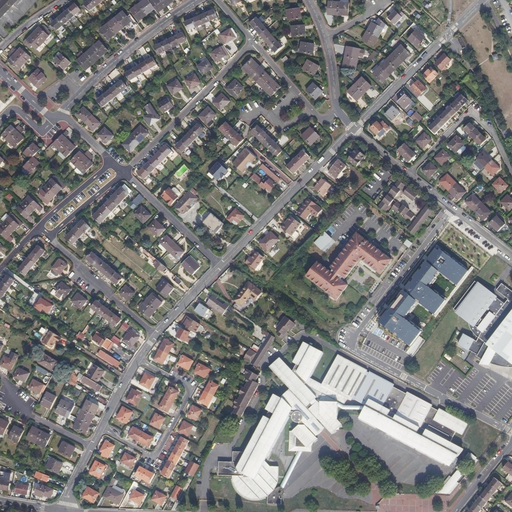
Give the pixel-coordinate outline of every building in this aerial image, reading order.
[(1,0),(0,2),(0,18),(0,19),(17,0),(1,0)] [(96,7),(90,0),(85,4),(90,11),(96,7)] [(145,0),(139,5),(147,15),(150,13),(149,12),(155,8),(150,3),(148,0),(145,0)] [(155,8),(157,12),(163,8),(164,9),(166,7),(165,6),(160,0),(153,0),(150,3),(155,8)] [(338,0),(339,2),(338,15),(341,15),(341,14),(348,15),(348,0),(338,0)] [(334,15),(338,15),(339,2),(329,1),(328,13),(334,13),(334,15)] [(76,4),(69,10),(75,16),(81,11),(76,4)] [(144,17),(147,15),(139,5),(131,10),(138,20),(144,16),(144,17)] [(287,11),(288,21),(301,19),(301,15),(300,15),(299,9),(287,11)] [(75,16),(69,10),(63,15),(69,21),(75,16)] [(207,13),(210,22),(218,18),(214,10),(207,13)] [(396,11),(388,19),(396,26),(403,18),(396,11)] [(123,28),(124,29),(127,27),(126,26),(131,22),(123,12),(116,19),(123,28)] [(203,25),(210,22),(207,13),(199,16),(203,25)] [(69,21),(63,15),(57,19),(63,26),(69,21)] [(203,25),(199,16),(192,20),(196,28),(203,25)] [(250,23),(255,29),(262,23),(258,19),(257,17),(250,23)] [(369,28),(367,31),(379,38),(382,32),(386,24),(379,18),(375,25),(373,23),(370,29),(369,28)] [(63,26),(57,19),(52,24),(57,31),(63,26)] [(115,34),(116,35),(119,33),(118,32),(123,28),(116,19),(108,25),(115,34)] [(196,28),(192,20),(185,23),(189,31),(196,28)] [(262,23),(255,29),(260,35),(267,29),(262,23)] [(40,27),(34,34),(43,43),(49,37),(47,34),(49,31),(43,25),(40,28),(40,27)] [(110,38),(115,34),(108,25),(100,31),(108,41),(111,39),(110,38)] [(292,27),(293,37),(306,36),(306,33),(305,32),(304,26),(292,27)] [(221,35),(226,44),(236,38),(230,29),(221,35)] [(267,29),(260,35),(265,41),(272,36),(267,29)] [(426,38),(417,30),(408,40),(417,47),(426,38)] [(379,38),(367,31),(365,34),(366,35),(363,41),(374,47),(379,38)] [(183,33),(176,37),(179,45),(187,41),(183,33)] [(43,43),(34,34),(27,41),(27,40),(24,42),(31,49),(33,46),(37,50),(43,43)] [(272,36),(265,41),(270,47),(277,42),(272,36)] [(179,45),(176,37),(169,40),(172,48),(179,45)] [(466,47),(462,38),(457,40),(462,49),(466,47)] [(161,44),(165,51),(172,48),(169,40),(161,44)] [(92,48),(100,57),(105,53),(106,54),(108,52),(100,42),(92,48)] [(277,42),(270,47),(275,53),(282,47),(277,42)] [(314,51),(313,51),(314,45),(302,43),(300,53),(313,55),(314,51)] [(158,55),(165,51),(161,44),(155,47),(158,55)] [(394,53),(403,61),(407,57),(408,58),(411,55),(401,46),(394,53)] [(346,53),(345,57),(358,59),(359,57),(363,58),(364,50),(348,47),(347,53),(346,53)] [(14,49),(11,52),(25,64),(31,58),(21,48),(17,52),(14,49)] [(98,61),(101,58),(100,57),(92,48),(85,55),(93,64),(97,60),(98,61)] [(221,48),(211,54),(216,62),(226,56),(221,48)] [(379,54),(374,51),(367,61),(371,62),(379,54)] [(11,52),(9,54),(12,58),(22,67),(25,64),(11,52)] [(91,67),(93,65),(93,64),(85,55),(82,52),(78,56),(80,59),(78,61),(87,72),(90,70),(88,68),(90,66),(91,67)] [(398,66),(403,61),(394,53),(387,60),(397,69),(399,67),(398,66)] [(55,66),(62,72),(64,69),(65,70),(71,63),(61,54),(55,61),(58,63),(55,66)] [(436,64),(442,70),(451,61),(445,55),(436,64)] [(358,59),(345,57),(344,61),(345,61),(344,67),(356,70),(358,59)] [(22,67),(12,58),(9,61),(19,71),(22,67)] [(153,58),(146,62),(150,69),(157,65),(153,58)] [(250,76),(259,67),(254,62),(255,62),(252,59),(243,68),(250,76)] [(208,60),(198,66),(203,75),(213,69),(208,60)] [(315,76),(316,73),(315,72),(318,66),(308,60),(303,69),(315,76)] [(397,69),(387,60),(380,67),(389,75),(393,71),(394,72),(397,69)] [(150,69),(146,62),(139,66),(143,73),(150,69)] [(143,73),(139,66),(133,70),(137,77),(143,73)] [(257,83),(267,74),(264,71),(263,71),(259,67),(250,76),(257,83)] [(389,75),(380,67),(373,74),(382,83),(385,81),(384,80),(389,75)] [(431,68),(423,76),(430,83),(438,74),(431,68)] [(32,77),(41,86),(47,79),(44,76),(45,76),(38,70),(32,77)] [(137,77),(133,70),(126,74),(130,81),(131,81),(137,77)] [(264,90),(273,81),(269,77),(269,76),(267,74),(257,83),(264,90)] [(195,75),(186,81),(191,89),(200,83),(195,75)] [(38,89),(41,86),(32,77),(29,79),(36,86),(36,87),(38,89)] [(362,78),(355,85),(365,94),(367,92),(366,91),(371,86),(362,78)] [(178,80),(168,86),(173,95),(183,89),(178,80)] [(236,80),(227,89),(235,97),(244,88),(236,80)] [(122,81),(116,86),(122,93),(128,87),(122,81)] [(277,85),(273,81),(264,90),(272,97),(281,88),(278,85),(277,85)] [(419,97),(427,89),(418,81),(410,88),(419,97)] [(313,83),(306,91),(316,100),(319,97),(318,96),(322,92),(313,83)] [(365,94),(355,85),(348,92),(357,100),(361,96),(362,97),(365,94)] [(122,93),(116,86),(110,90),(116,97),(122,93)] [(116,97),(110,90),(104,95),(110,102),(116,97)] [(230,102),(222,94),(213,103),(221,110),(230,102)] [(110,102),(104,95),(97,100),(103,108),(110,102)] [(412,102),(406,95),(399,103),(405,109),(412,102)] [(457,100),(463,106),(468,101),(462,95),(457,100)] [(168,98),(158,104),(163,113),(173,107),(168,98)] [(458,112),(463,106),(457,100),(452,106),(458,112)] [(150,114),(155,111),(150,104),(144,107),(150,114)] [(393,121),(400,114),(393,106),(385,114),(393,121)] [(446,111),(452,117),(458,112),(452,106),(446,111)] [(77,115),(86,123),(93,116),(84,107),(77,115)] [(209,107),(200,116),(207,124),(216,115),(209,107)] [(150,114),(145,117),(150,126),(160,119),(155,111),(150,114)] [(440,117),(446,123),(452,117),(446,111),(440,117)] [(417,113),(411,119),(417,125),(423,118),(417,113)] [(93,116),(86,123),(94,131),(101,123),(93,116)] [(435,122),(441,128),(446,123),(440,117),(435,122)] [(380,124),(377,122),(371,129),(380,138),(390,128),(383,121),(380,124)] [(435,134),(441,128),(435,122),(429,128),(435,134)] [(226,135),(233,128),(227,123),(220,130),(226,135)] [(470,135),(476,129),(470,123),(464,129),(470,135)] [(198,124),(193,130),(199,136),(205,131),(198,124)] [(9,141),(22,128),(19,125),(15,129),(12,125),(2,135),(9,141)] [(132,135),(140,143),(149,134),(140,126),(132,135)] [(252,132),(257,138),(264,131),(258,126),(252,132)] [(24,131),(22,128),(9,141),(15,148),(25,138),(21,134),(24,131)] [(114,136),(105,128),(98,135),(107,143),(114,136)] [(232,141),(238,134),(233,128),(226,135),(232,141)] [(311,145),(320,137),(311,128),(302,136),(311,145)] [(481,134),(476,129),(470,135),(475,140),(481,134)] [(199,136),(193,130),(187,136),(194,142),(199,136)] [(60,151),(69,141),(66,137),(69,134),(66,131),(53,145),(60,151)] [(264,131),(257,138),(263,143),(269,137),(264,131)] [(425,133),(416,141),(424,148),(432,140),(425,133)] [(244,140),(238,134),(232,141),(238,147),(244,140)] [(487,140),(481,134),(475,140),(481,146),(487,140)] [(131,152),(140,143),(132,135),(123,144),(131,152)] [(194,142),(187,136),(182,141),(188,148),(194,142)] [(457,136),(448,145),(456,153),(464,144),(465,144),(457,136)] [(269,137),(263,143),(269,149),(275,142),(269,137)] [(31,159),(37,153),(40,149),(33,143),(34,143),(31,140),(22,150),(31,159)] [(73,144),(69,141),(60,151),(67,157),(79,144),(76,141),(73,144)] [(188,148),(182,141),(176,147),(183,153),(188,148)] [(275,142),(269,149),(274,154),(281,148),(275,142)] [(398,151),(404,157),(411,150),(405,144),(398,151)] [(467,147),(464,144),(456,153),(459,156),(467,147)] [(166,145),(160,151),(167,157),(172,151),(166,145)] [(366,156),(356,148),(348,159),(357,167),(366,156)] [(252,163),(257,158),(247,149),(233,164),(244,173),(248,168),(246,166),(250,161),(252,163)] [(411,150),(404,157),(409,163),(417,155),(411,150)] [(443,150),(435,158),(442,165),(450,157),(443,150)] [(167,157),(160,151),(155,157),(161,163),(167,157)] [(298,156),(305,163),(311,158),(303,151),(298,156)] [(485,167),(492,160),(484,151),(476,159),(484,166),(485,167)] [(71,161),(78,168),(90,154),(87,152),(84,155),(81,152),(71,161)] [(39,156),(37,153),(31,159),(24,166),(24,167),(31,173),(40,163),(36,160),(39,156)] [(90,154),(78,168),(84,174),(93,164),(90,161),(93,157),(90,154)] [(292,161),(299,169),(305,163),(298,156),(292,161)] [(161,163),(155,157),(149,162),(156,168),(161,163)] [(484,166),(476,159),(473,162),(481,170),(484,166)] [(230,167),(221,160),(220,161),(219,163),(218,162),(210,172),(219,180),(221,178),(222,179),(225,176),(224,175),(228,171),(227,170),(230,167)] [(337,179),(347,167),(339,160),(329,172),(337,179)] [(500,168),(492,160),(485,167),(493,176),(500,168)] [(294,174),(299,169),(292,161),(287,167),(294,174)] [(156,168),(149,162),(144,168),(150,174),(156,168)] [(431,162),(423,171),(430,178),(438,170),(431,162)] [(263,164),(260,167),(278,183),(280,180),(263,164)] [(31,173),(24,167),(22,169),(23,171),(26,175),(29,175),(31,173)] [(150,174),(144,168),(138,173),(145,180),(150,174)] [(270,191),(276,185),(267,177),(263,181),(255,174),(251,177),(264,189),(266,188),(270,191)] [(449,191),(457,183),(448,174),(440,182),(449,191)] [(501,193),(508,186),(500,177),(493,185),(501,193)] [(52,179),(46,186),(56,195),(62,188),(63,190),(66,187),(59,181),(57,183),(52,179)] [(323,196),(331,185),(323,179),(314,189),(323,196)] [(389,193),(395,197),(405,184),(399,180),(389,193)] [(466,192),(457,183),(449,191),(458,200),(466,192)] [(56,195),(46,186),(38,195),(49,205),(51,203),(50,201),(56,195)] [(169,199),(168,200),(172,204),(180,196),(179,196),(182,194),(182,192),(176,187),(174,187),(172,189),(170,187),(163,194),(169,199)] [(412,200),(417,194),(408,187),(403,193),(412,200)] [(117,193),(124,200),(129,194),(122,188),(117,193)] [(190,191),(174,206),(184,215),(185,215),(188,212),(190,213),(194,208),(194,207),(194,206),(200,200),(190,191)] [(118,206),(124,200),(117,193),(111,199),(118,206)] [(466,202),(475,211),(483,203),(474,194),(466,202)] [(387,195),(378,207),(384,211),(393,199),(387,195)] [(511,207),(511,198),(508,195),(501,202),(509,210),(511,207)] [(23,203),(33,212),(37,209),(40,212),(43,209),(29,196),(23,203)] [(309,198),(297,213),(305,219),(311,212),(316,217),(322,209),(309,198)] [(118,206),(111,199),(105,205),(112,212),(118,206)] [(396,202),(392,208),(398,212),(399,211),(404,215),(403,217),(410,222),(414,215),(408,211),(409,209),(403,205),(402,206),(396,202)] [(30,215),(33,212),(23,203),(17,209),(31,222),(33,219),(30,215)] [(483,203),(475,211),(484,220),(492,212),(483,203)] [(99,211),(107,218),(112,212),(105,205),(99,211)] [(408,230),(414,234),(419,228),(418,228),(423,222),(424,222),(433,210),(427,206),(408,230)] [(144,223),(152,215),(142,207),(135,215),(144,223)] [(236,209),(228,219),(232,222),(234,219),(238,223),(244,216),(236,209)] [(101,224),(107,218),(99,211),(94,217),(101,224)] [(3,223),(13,232),(19,225),(20,226),(23,224),(12,213),(10,216),(7,213),(1,220),(3,223)] [(212,213),(204,222),(216,233),(220,227),(221,227),(224,224),(212,213)] [(505,224),(497,216),(490,223),(498,231),(505,224)] [(287,225),(285,224),(282,228),(293,236),(302,225),(293,217),(287,225)] [(77,227),(84,233),(90,227),(83,220),(77,227)] [(158,237),(166,229),(156,220),(149,228),(158,237)] [(10,236),(13,232),(3,223),(0,226),(0,231),(11,242),(14,239),(10,236)] [(79,239),(84,233),(77,227),(72,232),(79,239)] [(382,272),(393,257),(357,229),(343,247),(330,264),(337,269),(335,271),(318,259),(306,275),(338,298),(350,282),(348,280),(340,274),(341,273),(346,277),(362,257),(382,272)] [(321,249),(332,238),(325,230),(313,242),(321,249)] [(79,239),(72,232),(66,238),(73,245),(79,239)] [(271,232),(259,243),(268,252),(280,240),(271,232)] [(137,243),(133,240),(129,236),(126,240),(128,242),(129,241),(135,246),(137,243)] [(169,251),(176,244),(168,236),(161,243),(169,251)] [(412,242),(407,238),(404,243),(408,246),(412,242)] [(185,252),(176,244),(169,251),(178,259),(185,252)] [(34,252),(40,258),(45,252),(39,246),(34,252)] [(468,271),(437,248),(429,258),(411,283),(392,309),(384,320),(388,323),(386,326),(414,347),(426,331),(411,319),(421,303),(436,315),(446,301),(430,287),(442,271),(458,285),(468,271)] [(143,251),(156,262),(158,260),(148,252),(145,250),(143,251)] [(36,264),(40,258),(34,252),(29,258),(36,264)] [(93,264),(99,258),(93,253),(87,259),(93,264)] [(246,263),(255,270),(265,258),(258,253),(252,260),(250,258),(246,263)] [(189,257),(183,265),(193,275),(200,268),(189,257)] [(36,264),(29,258),(24,264),(30,270),(36,264)] [(99,270),(105,263),(99,258),(93,264),(99,270)] [(59,274),(60,275),(67,266),(60,260),(52,269),(54,270),(59,274)] [(157,267),(156,269),(159,272),(161,270),(163,272),(166,272),(168,270),(167,268),(159,262),(158,260),(156,262),(154,264),(157,267)] [(105,275),(111,268),(105,263),(99,270),(105,275)] [(30,270),(24,264),(19,271),(25,276),(30,270)] [(111,280),(117,273),(111,268),(105,275),(111,280)] [(123,279),(117,273),(111,280),(118,285),(123,279)] [(8,276),(3,282),(10,288),(15,281),(8,276)] [(179,285),(183,281),(176,276),(173,280),(179,285)] [(157,289),(167,297),(174,288),(164,280),(157,289)] [(483,361),(491,363),(497,365),(502,366),(505,366),(511,367),(511,366),(511,289),(502,282),(497,289),(509,298),(505,303),(491,292),(476,280),(454,309),(472,322),(470,325),(471,327),(473,330),(475,333),(480,337),(478,341),(464,333),(459,344),(464,347),(465,345),(467,346),(466,347),(479,355),(478,356),(482,358),(483,361)] [(10,288),(3,282),(0,287),(0,290),(6,294),(10,288)] [(262,292),(249,282),(235,301),(242,306),(250,296),(255,301),(262,292)] [(56,296),(60,299),(63,296),(65,298),(72,290),(62,283),(56,291),(58,292),(57,293),(58,294),(56,296)] [(120,293),(129,301),(135,293),(127,286),(120,293)] [(78,294),(72,302),(81,309),(88,301),(78,294)] [(152,295),(146,302),(156,311),(158,308),(158,307),(162,303),(165,301),(159,296),(157,298),(152,295)] [(40,296),(36,304),(50,310),(53,303),(40,296)] [(207,304),(223,315),(228,308),(224,305),(216,299),(212,296),(207,304)] [(98,313),(103,306),(97,301),(92,308),(98,313)] [(156,311),(146,302),(139,310),(148,317),(152,313),(153,314),(156,311)] [(201,304),(195,311),(204,317),(209,310),(201,304)] [(104,318),(110,311),(103,306),(98,313),(104,318)] [(111,322),(116,316),(110,311),(104,318),(111,322)] [(122,320),(116,316),(111,322),(117,327),(122,320)] [(293,324),(294,324),(296,326),(299,322),(292,316),(288,321),(285,318),(280,324),(276,328),(279,330),(276,334),(282,339),(284,336),(283,335),(285,332),(288,329),(290,331),(292,328),(291,327),(293,324)] [(195,332),(196,333),(201,325),(188,317),(184,325),(186,327),(186,328),(192,331),(195,332)] [(181,328),(177,336),(189,343),(191,339),(195,332),(192,331),(191,333),(181,328)] [(124,341),(132,347),(140,337),(131,331),(124,341)] [(58,344),(61,338),(51,332),(43,344),(52,349),(55,345),(56,343),(58,343),(58,344)] [(257,353),(251,363),(257,367),(275,338),(270,334),(260,348),(257,353)] [(103,347),(106,342),(96,335),(93,340),(103,347)] [(165,339),(160,350),(169,354),(174,344),(165,339)] [(303,342),(297,353),(316,367),(324,353),(314,347),(313,348),(311,347),(312,346),(303,342)] [(255,345),(252,350),(257,353),(260,348),(255,345)] [(251,363),(257,353),(252,350),(249,349),(243,359),(251,363)] [(118,368),(122,363),(101,350),(98,355),(118,368)] [(169,354),(160,350),(154,360),(163,364),(169,354)] [(10,359),(5,357),(1,366),(11,371),(15,362),(19,355),(13,353),(10,359)] [(270,369),(291,389),(308,395),(317,382),(310,378),(316,367),(297,353),(293,362),(296,364),(293,371),(283,362),(280,365),(277,362),(270,369)] [(57,362),(45,355),(39,363),(50,370),(53,365),(55,366),(57,362)] [(189,370),(194,361),(183,355),(179,364),(189,370)] [(348,362),(348,361),(339,356),(323,385),(317,382),(308,395),(296,413),(295,414),(295,416),(294,418),(295,420),(295,422),(297,423),(298,424),(300,424),(302,424),(303,423),(304,424),(298,431),(295,431),(294,450),(301,451),(301,444),(305,445),(304,451),(316,452),(317,446),(318,446),(318,444),(322,440),(320,437),(313,431),(322,422),(328,428),(336,435),(340,431),(343,431),(342,429),(345,426),(339,420),(339,407),(344,410),(363,409),(365,410),(367,411),(364,417),(381,426),(389,430),(448,461),(451,455),(449,454),(450,452),(452,453),(460,457),(467,450),(451,443),(455,437),(457,431),(463,434),(469,424),(440,409),(439,411),(432,407),(433,405),(408,392),(406,396),(393,390),(395,385),(370,372),(369,374),(367,372),(367,371),(353,363),(352,365),(348,362)] [(195,372),(205,378),(210,369),(199,364),(195,372)] [(87,377),(97,382),(101,376),(102,377),(105,371),(94,365),(87,377)] [(30,374),(19,369),(15,377),(26,383),(30,374)] [(253,393),(254,393),(259,384),(255,381),(258,375),(247,369),(245,373),(247,374),(246,377),(248,378),(247,380),(248,381),(245,388),(243,388),(240,393),(242,394),(238,401),(237,400),(235,404),(236,405),(234,408),(236,409),(234,413),(242,417),(244,413),(243,412),(246,406),(247,407),(251,399),(250,398),(253,393)] [(82,374),(76,370),(70,378),(76,382),(78,378),(82,380),(82,381),(96,390),(98,385),(82,375),(82,374)] [(146,373),(140,384),(150,389),(156,378),(146,373)] [(44,385),(34,380),(29,389),(39,394),(40,392),(44,385)] [(205,392),(213,396),(219,385),(210,381),(205,392)] [(165,397),(174,402),(179,392),(170,387),(165,397)] [(143,394),(133,389),(127,400),(137,405),(143,394)] [(267,417),(257,434),(278,445),(294,414),(295,414),(296,413),(308,395),(291,389),(290,393),(288,395),(286,397),(287,398),(286,400),(276,395),(271,405),(272,405),(269,411),(277,415),(274,420),(267,417)] [(208,406),(213,396),(205,392),(199,401),(208,406)] [(45,407),(45,406),(51,409),(56,397),(47,393),(41,405),(45,407)] [(169,412),(174,402),(165,397),(159,408),(169,412)] [(60,414),(60,413),(66,416),(71,405),(62,400),(56,412),(60,414)] [(87,401),(83,410),(94,416),(95,416),(96,413),(95,412),(98,406),(87,401)] [(197,420),(202,410),(193,405),(188,415),(197,420)] [(123,407),(117,418),(127,423),(133,412),(123,407)] [(83,410),(78,419),(89,425),(90,425),(92,422),(91,421),(94,416),(83,410)] [(380,429),(381,426),(364,417),(367,411),(365,410),(360,418),(380,429)] [(151,423),(160,428),(165,418),(156,413),(151,423)] [(0,433),(3,435),(9,424),(3,422),(3,420),(0,419),(0,433)] [(89,425),(78,419),(74,428),(86,434),(87,431),(89,425)] [(194,426),(185,421),(180,431),(188,436),(194,426)] [(313,431),(320,437),(323,434),(328,428),(322,422),(313,431)] [(21,430),(15,427),(9,438),(18,442),(24,430),(21,429),(21,430)] [(129,436),(139,441),(144,433),(134,427),(129,436)] [(37,444),(42,431),(39,430),(38,431),(33,428),(27,439),(37,444)] [(447,463),(448,461),(389,430),(388,433),(447,463)] [(46,433),(42,431),(37,444),(45,448),(51,437),(45,434),(46,433)] [(144,433),(139,441),(150,447),(154,438),(144,433)] [(278,445),(257,434),(247,452),(234,452),(234,459),(239,459),(239,463),(234,462),(220,462),(219,475),(234,476),(234,478),(234,481),(235,484),(236,487),(238,490),(239,492),(243,495),(245,497),(250,499),(253,499),(257,499),(260,499),(264,498),(269,495),(268,503),(284,505),(284,500),(283,500),(283,498),(286,497),(287,495),(287,494),(287,492),(287,491),(286,489),(283,487),(279,488),(277,489),(276,488),(278,485),(280,480),(281,478),(282,474),(282,469),(282,466),(275,466),(269,460),(278,445)] [(177,446),(184,450),(188,443),(181,439),(177,446)] [(115,445),(106,441),(101,451),(110,455),(115,445)] [(63,442),(59,451),(71,457),(73,454),(72,453),(75,448),(63,442)] [(173,453),(181,457),(184,450),(177,446),(173,453)] [(304,451),(301,451),(283,487),(286,489),(304,451)] [(469,452),(455,468),(458,469),(452,476),(450,475),(435,493),(437,495),(451,496),(460,484),(457,481),(464,474),(465,475),(479,460),(476,458),(477,457),(471,452),(471,453),(469,452)] [(136,458),(126,453),(121,461),(132,467),(136,458)] [(177,464),(181,457),(173,453),(169,460),(177,464)] [(62,464),(51,458),(46,467),(58,474),(60,470),(59,470),(62,464)] [(173,471),(177,464),(169,460),(166,467),(173,471)] [(90,472),(100,477),(106,466),(96,461),(90,472)] [(200,465),(192,461),(186,471),(194,476),(200,465)] [(509,473),(511,469),(511,464),(508,462),(503,468),(509,473)] [(136,475),(143,479),(148,470),(141,466),(136,475)] [(170,477),(173,471),(166,467),(162,473),(170,477)] [(148,470),(143,479),(151,483),(156,474),(148,470)] [(12,474),(0,471),(0,489),(9,491),(12,474)] [(36,472),(34,476),(47,482),(47,481),(52,483),(53,479),(49,477),(38,472),(37,473),(36,472)] [(490,484),(497,489),(502,483),(495,478),(490,484)] [(29,485),(13,483),(12,492),(28,495),(29,485)] [(485,490),(492,495),(497,489),(490,484),(485,490)] [(44,495),(51,498),(54,489),(44,485),(43,488),(38,486),(35,495),(43,498),(44,495)] [(88,487),(83,497),(95,503),(100,493),(88,487)] [(107,497),(122,505),(127,495),(112,488),(107,497)] [(145,495),(135,490),(130,499),(140,504),(145,495)] [(157,490),(152,499),(163,505),(168,496),(157,490)] [(487,502),(492,495),(485,490),(480,497),(487,502)] [(173,494),(170,499),(177,503),(180,497),(173,494)] [(482,508),(487,502),(480,497),(475,502),(482,508)] [(475,511),(478,511),(482,508),(475,502),(471,508),(475,511)]
